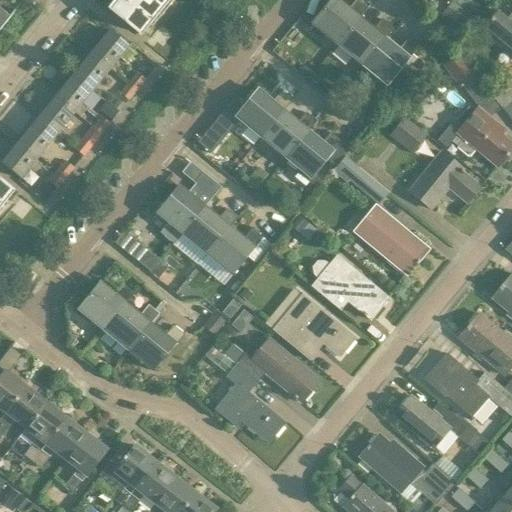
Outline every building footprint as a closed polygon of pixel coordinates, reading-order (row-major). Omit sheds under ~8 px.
[(0,0),(0,29),(15,11),(1,0),(0,0)] [(160,10),(148,0),(121,0),(111,13),(139,35),(160,10)] [(170,12),(163,6),(168,0),(148,0),(160,10),(167,16),(170,12)] [(359,19),(360,20),(368,10),(357,1),(348,11),(334,0),(333,0),(312,26),(337,46),(359,19)] [(495,13),(482,29),(511,53),(511,20),(509,25),(495,13)] [(374,32),(360,20),(359,19),(337,46),(362,67),(384,40),(385,41),(393,31),(382,22),(374,32)] [(110,32),(92,54),(111,70),(129,48),(110,32)] [(384,40),(362,67),(388,88),(418,51),(407,42),(399,53),(385,41),(384,40)] [(111,70),(92,54),(74,76),(93,92),(111,70)] [(460,89),(474,78),(476,77),(459,54),(442,67),(460,89)] [(136,73),(127,83),(129,85),(130,84),(134,87),(132,89),(136,92),(145,81),(136,73)] [(56,98),(79,117),(86,109),(82,105),(93,92),(74,76),(56,98)] [(511,79),(511,78),(491,97),(501,110),(511,99),(511,79)] [(129,85),(127,83),(119,94),(129,102),(136,92),(132,89),(134,87),(130,84),(129,85)] [(283,112),(284,112),(292,102),(282,94),(273,104),(258,91),(245,108),(235,100),(199,144),(212,155),(240,121),(261,139),(283,112)] [(57,136),(75,114),(79,117),(56,98),(38,120),(57,136)] [(496,124),(478,110),(457,135),(497,167),(511,148),(511,144),(493,129),(496,124)] [(298,124),(284,112),(283,112),(261,139),(286,159),(308,132),(309,133),(317,123),(306,114),(298,124)] [(97,133),(100,136),(110,124),(100,117),(92,127),(93,128),(94,127),(99,131),(97,133)] [(20,142),(39,158),(57,136),(38,120),(20,142)] [(424,138),(402,120),(390,136),(412,153),(424,138)] [(93,145),(100,136),(97,133),(99,131),(94,127),(93,128),(92,127),(83,138),(93,145)] [(323,144),(309,133),(308,132),(286,159),(299,170),(297,174),(311,185),(318,177),(316,175),(327,161),(335,167),(349,149),(331,134),(323,144)] [(21,180),(39,158),(20,142),(2,164),(21,180)] [(462,170),(440,153),(409,192),(430,210),(447,189),(466,204),(479,187),(460,172),(462,170)] [(61,177),(64,180),(73,169),(64,161),(56,171),(57,172),(58,171),(63,175),(61,177)] [(378,206),(387,194),(388,193),(358,168),(347,181),(378,206)] [(56,189),(64,180),(61,177),(63,175),(58,171),(57,172),(56,171),(47,182),(56,189)] [(204,208),(204,209),(213,199),(212,198),(220,188),(203,174),(195,184),(202,190),(193,200),(179,188),(157,215),(168,223),(160,233),(173,245),(182,235),(204,208)] [(0,205),(11,192),(0,183),(0,205)] [(427,250),(374,207),(353,233),(387,261),(391,255),(410,271),(427,250)] [(218,220),(204,209),(204,208),(182,235),(207,255),(228,229),(229,230),(238,219),(227,210),(218,220)] [(228,229),(207,255),(232,276),(263,239),(252,231),(243,241),(229,230),(228,229)] [(336,257),(330,265),(324,262),(317,262),(311,269),(313,276),(317,280),(311,288),(338,311),(346,302),(369,321),(371,318),(375,321),(384,310),(380,307),(387,299),(336,257)] [(511,274),(511,275),(491,299),(511,316),(511,274)] [(125,304),(126,304),(134,294),(124,286),(115,296),(100,283),(79,310),(104,331),(125,304)] [(354,339),(293,290),(264,324),(273,331),(272,332),(308,361),(322,344),(339,358),(354,339)] [(140,316),(126,304),(125,304),(104,331),(129,351),(151,324),(152,325),(160,315),(149,305),(140,316)] [(511,363),(511,342),(479,315),(461,336),(472,346),(470,348),(502,375),(511,363)] [(166,336),(152,325),(151,324),(129,351),(154,372),(185,335),(174,326),(166,336)] [(223,355),(236,366),(256,382),(264,372),(302,403),(319,382),(267,340),(250,361),(244,356),(232,345),(223,355)] [(511,420),(511,419),(511,398),(502,390),(483,374),(476,381),(446,354),(425,378),(470,417),(487,398),(511,420)] [(247,394),(256,382),(236,366),(226,378),(235,385),(214,411),(235,427),(240,421),(258,436),(260,433),(270,441),(284,424),(247,394)] [(0,418),(24,388),(4,372),(0,377),(0,418)] [(511,377),(502,390),(511,398),(511,377)] [(13,421),(24,430),(45,403),(24,388),(0,418),(0,437),(0,438),(13,421)] [(429,414),(410,398),(393,418),(431,450),(447,430),(456,437),(465,426),(438,403),(429,414)] [(64,419),(45,403),(24,430),(36,438),(23,455),(31,462),(64,419)] [(53,452),(64,460),(85,434),(64,419),(31,462),(40,469),(53,452)] [(511,453),(511,436),(508,433),(499,442),(511,453)] [(105,450),(85,434),(64,460),(76,469),(63,486),(72,493),(105,450)] [(400,493),(408,483),(417,473),(421,469),(397,448),(395,451),(378,436),(359,458),(400,493)] [(112,499),(121,506),(155,463),(134,447),(127,455),(118,448),(97,474),(118,491),(112,499)] [(482,461),(498,476),(507,466),(490,452),(482,461)] [(175,478),(155,463),(121,506),(128,511),(129,511),(143,496),(154,505),(175,478)] [(420,477),(417,473),(408,483),(434,507),(442,499),(442,498),(455,484),(432,464),(420,477)] [(469,467),(465,472),(462,476),(478,490),(486,482),(469,467)] [(405,511),(404,511),(390,511),(350,477),(337,492),(348,502),(343,507),(348,511),(405,511)] [(180,511),(195,494),(175,478),(154,505),(163,511),(180,511)] [(511,485),(502,496),(511,505),(511,485)] [(462,511),(466,511),(473,505),(456,490),(448,499),(462,511)] [(213,511),(215,510),(195,494),(180,511),(213,511)] [(511,511),(511,505),(502,496),(488,511),(511,511)]
